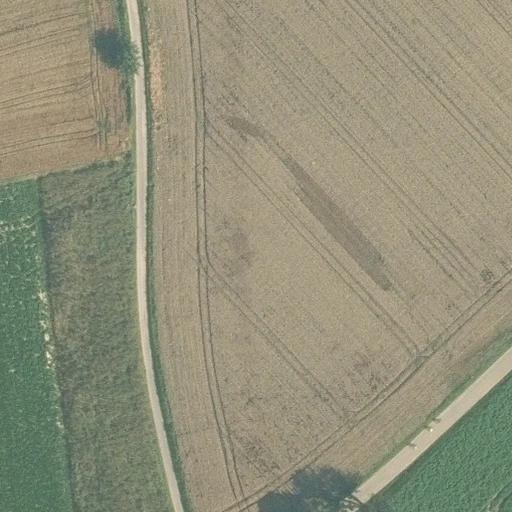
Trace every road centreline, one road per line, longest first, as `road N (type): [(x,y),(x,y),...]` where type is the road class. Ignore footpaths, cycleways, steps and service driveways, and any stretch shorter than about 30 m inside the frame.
road 1 (unclassified): [(178,511),(138,324),(137,101),(125,0)]
road 2 (unclassified): [(338,511),(511,355)]
